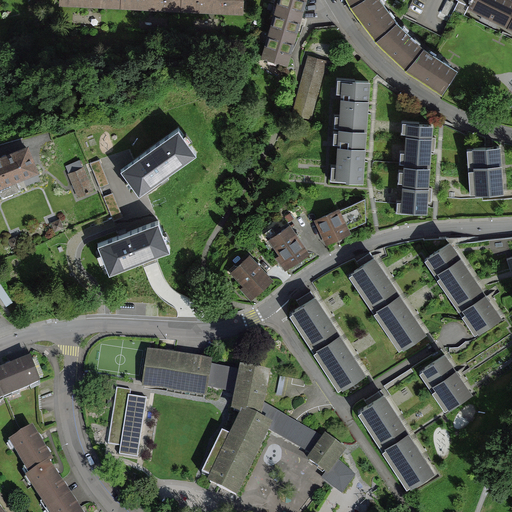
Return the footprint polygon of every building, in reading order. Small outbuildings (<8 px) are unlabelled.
[(116,10),(116,0),(56,0),(56,7),(116,10)] [(178,12),(178,0),(116,0),(116,10),(178,12)] [(242,0),(178,0),(178,12),(242,15),(242,0)] [(277,0),(269,27),(295,34),(304,0),(277,0)] [(372,41),(393,21),(377,0),(355,0),(349,5),(372,41)] [(506,30),(511,16),(511,0),(467,0),(466,4),(463,10),(506,30)] [(372,41),(401,71),(422,49),(393,21),(372,41)] [(286,66),(295,34),(269,27),(260,59),(286,66)] [(422,49),(401,71),(438,95),(454,70),(422,49)] [(328,60),(307,55),(292,114),(314,119),(328,60)] [(365,132),(366,81),(338,80),(336,131),(365,132)] [(404,122),(402,168),(428,169),(430,124),(404,122)] [(178,129),(121,170),(139,195),(196,154),(178,129)] [(365,132),(336,131),(335,182),(363,183),(365,132)] [(504,191),(501,143),(467,145),(470,193),(504,191)] [(0,187),(36,173),(26,148),(0,157),(0,187)] [(67,175),(78,198),(94,191),(84,168),(67,175)] [(426,213),(428,169),(402,168),(400,211),(426,213)] [(363,222),(364,199),(337,212),(346,229),(363,222)] [(335,209),(311,221),(323,244),(347,232),(346,229),(337,212),(335,209)] [(158,220),(98,244),(109,272),(169,249),(158,220)] [(288,221),(265,235),(283,267),(307,254),(288,221)] [(471,279),(446,243),(424,258),(449,294),(471,279)] [(250,256),(227,272),(246,299),(270,282),(250,256)] [(396,293),(370,256),(346,272),(372,309),(396,293)] [(449,294),(476,332),(497,318),(471,279),(449,294)] [(400,349),(423,333),(396,293),(372,309),(400,349)] [(333,333),(309,296),(286,311),(309,348),(333,333)] [(337,390),(360,375),(333,333),(309,348),(337,390)] [(271,430),(281,411),(268,403),(271,364),(241,360),(240,367),(214,363),(215,354),(149,345),(143,387),(209,395),(211,385),(236,390),(234,404),(242,408),(221,457),(213,453),(203,474),(239,494),(271,430)] [(41,378),(30,352),(0,365),(0,383),(6,394),(41,378)] [(445,410),(469,394),(442,354),(418,371),(445,410)] [(138,458),(147,398),(130,396),(131,390),(117,388),(108,444),(121,446),(119,455),(138,458)] [(406,432),(381,394),(354,411),(380,450),(406,432)] [(311,453),(323,436),(281,411),(271,430),(311,453)] [(43,439),(32,422),(9,436),(30,470),(50,458),(53,455),(43,439)] [(323,436),(311,453),(308,458),(326,470),(321,478),(343,494),(356,474),(342,460),(349,448),(327,430),(323,436)] [(407,490),(433,473),(406,432),(380,450),(407,490)] [(26,473),(50,511),(83,511),(64,482),(50,458),(30,470),(26,473)]
